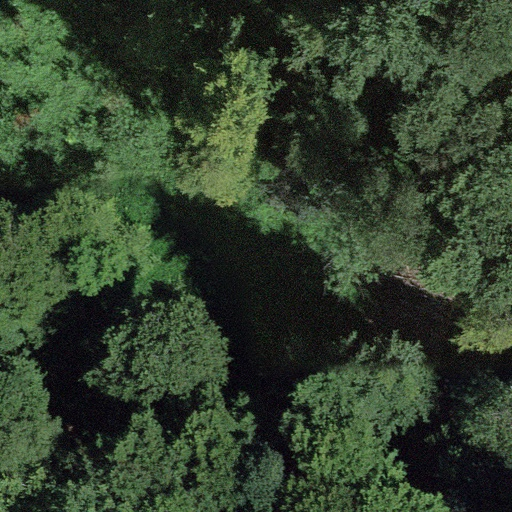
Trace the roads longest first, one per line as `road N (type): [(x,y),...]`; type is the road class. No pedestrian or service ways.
road 1 (track): [(511,254),(428,511)]
road 2 (track): [(511,91),(268,0)]
